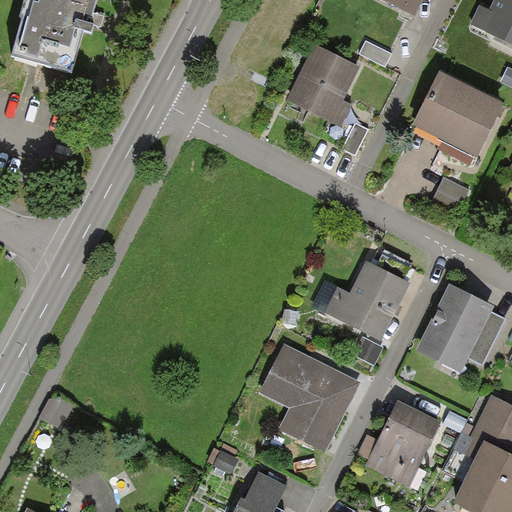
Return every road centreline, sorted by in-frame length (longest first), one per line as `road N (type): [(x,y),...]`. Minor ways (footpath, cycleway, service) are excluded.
road 1 (residential): [(159,98),(448,247)]
road 2 (residential): [(448,247),(318,511)]
road 3 (secondary): [(159,98),(68,266)]
road 4 (secondary): [(68,266),(0,389)]
